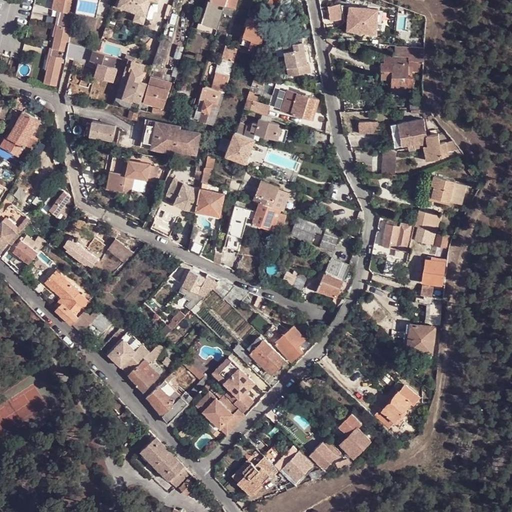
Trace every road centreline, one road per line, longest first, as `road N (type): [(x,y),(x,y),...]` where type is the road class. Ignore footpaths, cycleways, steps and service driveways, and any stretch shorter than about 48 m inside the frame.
road 1 (residential): [(199,473),(332,329),(364,270),(373,218),(338,133),(315,0)]
road 2 (residential): [(0,76),(55,99),(81,196),(93,209),(319,315)]
road 3 (residential): [(199,473),(0,261)]
